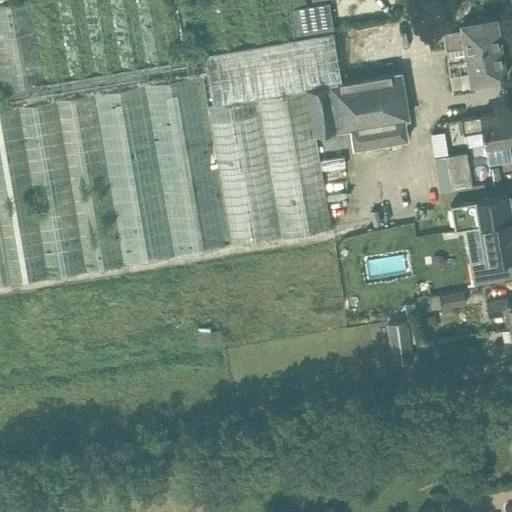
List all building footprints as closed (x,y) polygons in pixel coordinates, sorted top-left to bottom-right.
[(297,36),(334,30),(329,2),(293,8),(297,36)] [(501,39),(497,16),(463,22),(464,28),(445,32),(448,54),(468,50),(480,48),(479,44),(504,41),(503,39),(501,39)] [(0,63),(55,64),(55,61),(31,61),(31,35),(0,35),(0,63)] [(507,74),(504,60),(507,60),(504,41),(479,44),(480,48),(468,50),(469,56),(449,60),(454,90),(475,86),(474,80),(485,78),(486,83),(493,81),(492,77),(507,74)] [(511,139),(511,112),(499,115),(498,111),(482,113),(482,114),(461,118),(464,132),(485,129),(490,162),(511,158),(509,140),(511,139)] [(449,166),(437,168),(441,190),(473,185),(467,151),(447,154),(449,166)] [(511,209),(509,194),(451,204),(456,229),(465,227),(481,225),(487,257),(471,260),(474,281),(511,274),(511,260),(511,255),(511,254),(511,209)] [(378,241),(389,286),(411,280),(400,235),(378,241)] [(462,291),(429,296),(431,309),(464,304),(462,291)] [(511,326),(511,300),(508,301),(508,297),(486,301),(489,316),(507,313),(509,327),(511,326)] [(434,315),(419,318),(421,331),(437,329),(434,315)] [(413,358),(411,339),(408,319),(388,322),(393,361),(413,358)] [(211,325),(196,327),(198,345),(223,341),(221,328),(212,329),(211,325)] [(511,326),(509,327),(511,342),(495,345),(497,359),(511,356),(511,326)] [(505,430),(501,406),(466,413),(470,436),(505,430)]
